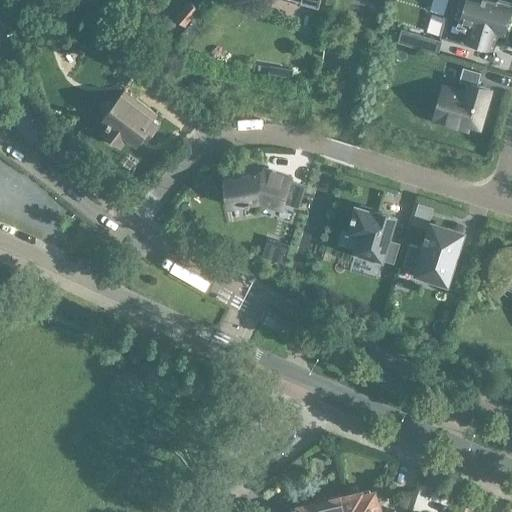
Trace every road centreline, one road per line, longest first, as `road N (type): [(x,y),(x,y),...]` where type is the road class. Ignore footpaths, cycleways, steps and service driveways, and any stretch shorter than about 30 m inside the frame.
road 1 (primary): [(0,237),(295,370)]
road 2 (primary): [(511,436),(296,334)]
road 3 (primary): [(295,370),(511,464)]
road 4 (residential): [(319,144),(285,134),(225,140),(190,160),(133,220)]
road 5 (primary): [(296,334),(122,233)]
road 6 (unclassified): [(297,395),(237,467),(182,511)]
road 7 (primary): [(122,233),(0,140)]
road 8 (residential): [(494,202),(354,156)]
